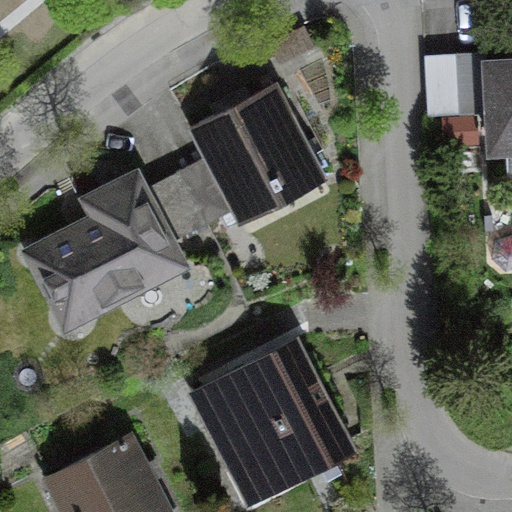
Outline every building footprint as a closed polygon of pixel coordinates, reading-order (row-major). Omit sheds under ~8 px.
[(487,111),(486,60),(485,50),(455,51),(457,112),(487,111)] [(511,58),(486,60),(487,111),(489,147),(511,146),(511,58)] [(325,177),(275,80),(188,125),(204,156),(178,169),(205,223),(232,209),(238,221),(325,177)] [(205,223),(178,169),(140,188),(134,177),(113,187),(94,197),(103,214),(32,250),(66,318),(177,262),(167,242),(205,223)] [(300,344),(202,395),(251,488),(349,437),(300,344)] [(167,511),(127,434),(47,475),(65,511),(167,511)]
